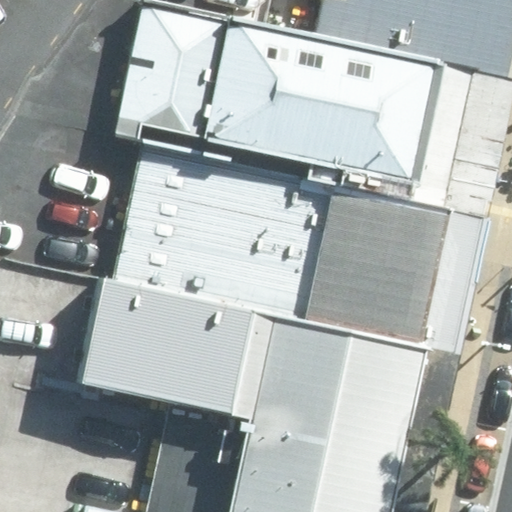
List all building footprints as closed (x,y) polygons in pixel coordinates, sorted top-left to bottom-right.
[(218,133),(244,15),(163,0),(152,0),(127,135),(150,139),(154,119),(218,133)] [(328,0),(321,31),(482,66),(491,68),(504,0),(328,0)] [(321,31),(244,15),(218,133),(213,157),(346,185),(456,206),(482,66),(321,31)] [(213,157),(153,144),(99,378),(264,415),(288,309),(318,315),(346,185),(213,157)] [(456,206),(346,185),(318,315),(435,341),(464,207),(456,206)] [(407,511),(445,343),(435,341),(318,315),(288,309),(264,415),(243,511),(407,511)]
